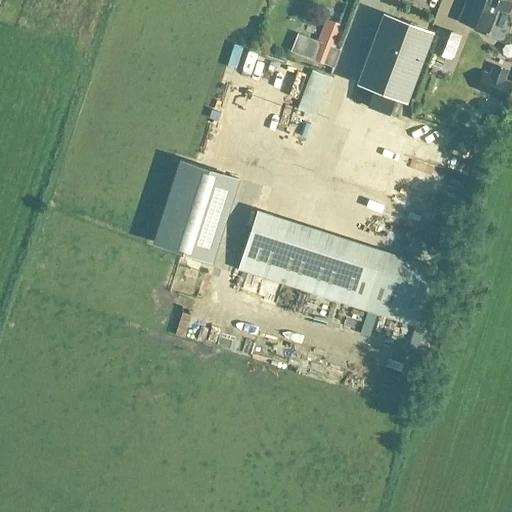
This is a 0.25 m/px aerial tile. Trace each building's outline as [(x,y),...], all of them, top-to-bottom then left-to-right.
[(399,0),(435,15),(442,0),(399,0)] [(511,7),(509,7),(511,0),(466,0),(461,17),(501,31),(508,29),(511,18),(511,7)] [(410,33),(412,28),(380,16),(354,83),(399,100),(423,38),(410,33)] [(326,20),(318,40),(312,57),(327,63),(333,46),(341,26),(326,20)] [(238,39),(232,65),(249,69),(255,43),(238,39)] [(313,62),(302,104),(318,108),(329,67),(313,62)] [(476,89),(505,100),(511,81),(505,79),(509,70),(493,64),(490,73),(483,70),(476,89)] [(352,91),(344,112),(364,119),(372,98),(352,91)] [(443,130),(436,157),(464,165),(471,137),(443,130)] [(237,175),(180,156),(153,238),(210,257),(237,175)] [(251,198),(234,260),(407,308),(425,246),(251,198)]
